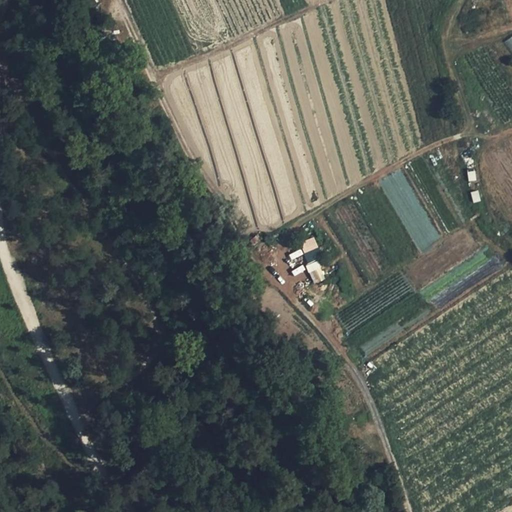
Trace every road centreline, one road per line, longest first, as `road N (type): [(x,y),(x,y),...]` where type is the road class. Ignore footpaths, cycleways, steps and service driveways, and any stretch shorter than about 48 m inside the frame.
road 1 (track): [(118,0),(160,101),(246,249),(349,359),(378,416),(408,511)]
road 2 (track): [(133,511),(54,379),(3,261),(0,234)]
